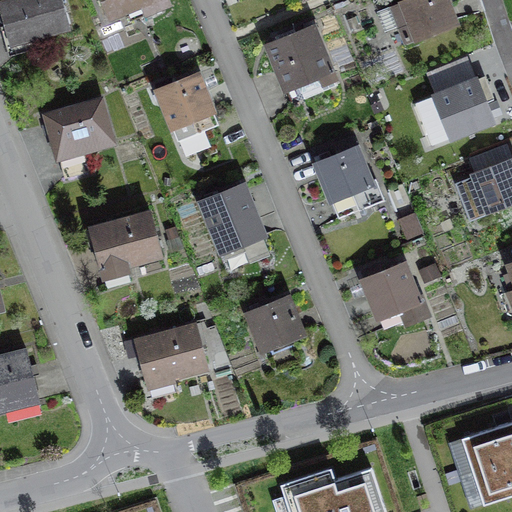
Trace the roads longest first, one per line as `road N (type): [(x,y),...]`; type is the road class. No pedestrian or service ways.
road 1 (residential): [(367,413),(202,0)]
road 2 (residential): [(105,453),(109,426),(0,154)]
road 3 (residential): [(105,453),(164,460),(367,413)]
road 4 (residential): [(367,413),(511,376)]
road 5 (residential): [(0,504),(76,485),(105,453)]
